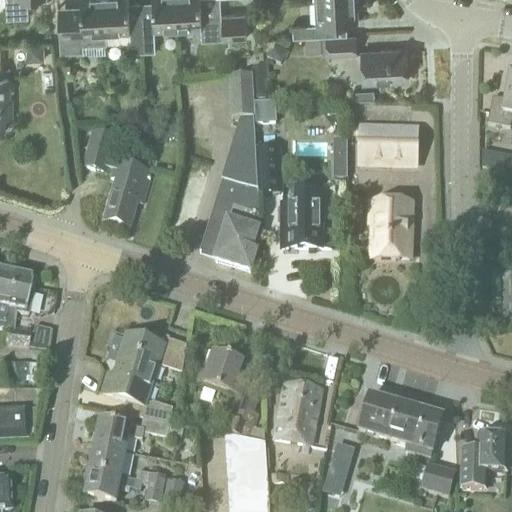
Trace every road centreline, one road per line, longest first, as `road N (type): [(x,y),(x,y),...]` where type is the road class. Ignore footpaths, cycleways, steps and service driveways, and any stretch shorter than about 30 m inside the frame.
road 1 (tertiary): [(455,368),(80,252)]
road 2 (residential): [(455,368),(464,328),(459,23)]
road 3 (residential): [(53,462),(80,252)]
